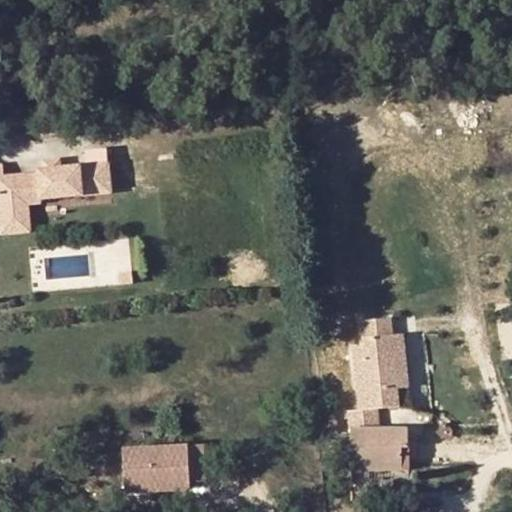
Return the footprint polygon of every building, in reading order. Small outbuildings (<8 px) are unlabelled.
[(45,163),(58,161),(57,153),(44,154),(45,163)] [(0,203),(1,211),(28,210),(26,192),(109,185),(106,158),(58,161),(45,163),(38,163),(38,168),(5,170),(0,170),(0,203)] [(28,210),(1,211),(2,227),(29,225),(28,210)] [(350,430),(378,429),(376,409),(398,407),(392,359),(400,358),(398,334),(390,335),(388,318),(360,321),(363,348),(352,350),(359,411),(348,412),(350,430)] [(401,334),(398,334),(400,358),(392,359),(396,389),(407,387),(401,334)] [(333,408),(314,409),(317,434),(334,433),(333,408)] [(350,430),(351,469),(408,469),(407,429),(378,429),(350,430)] [(161,476),(162,490),(190,489),(189,482),(206,482),(205,445),(123,447),(125,482),(154,481),(154,476),(161,476)] [(154,481),(125,482),(125,492),(162,490),(161,476),(154,476),(154,481)]
